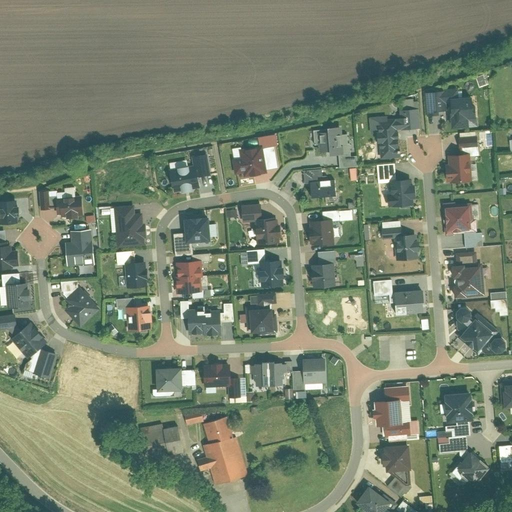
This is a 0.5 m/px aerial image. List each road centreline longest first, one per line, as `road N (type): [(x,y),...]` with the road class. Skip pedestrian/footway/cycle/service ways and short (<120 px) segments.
road 1 (residential): [(169,350),(160,234),(166,219),(180,206),(264,192),(292,215),(304,343)]
road 2 (residential): [(420,86),(444,371)]
road 3 (residential): [(169,350),(122,349),(61,329),(46,309),(35,186)]
road 4 (residential): [(311,511),(333,500),(353,470),(356,377)]
road 5 (residential): [(304,343),(169,350)]
